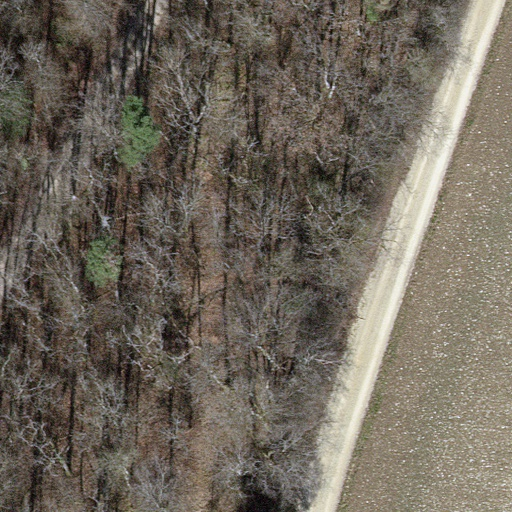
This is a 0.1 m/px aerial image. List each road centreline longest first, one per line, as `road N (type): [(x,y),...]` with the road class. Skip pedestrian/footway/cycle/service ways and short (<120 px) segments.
road 1 (track): [(321,511),(366,350),(488,0)]
road 2 (track): [(0,274),(72,166),(148,0)]
